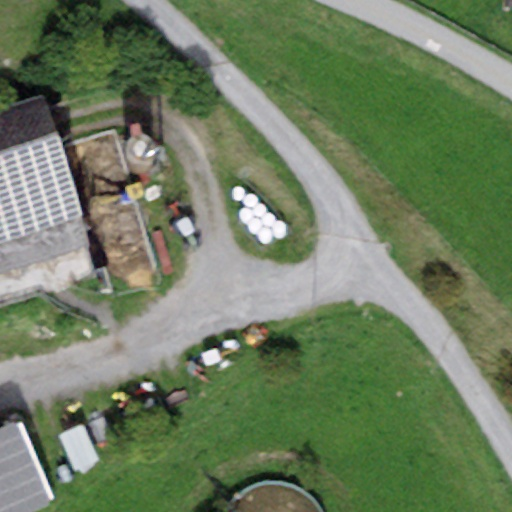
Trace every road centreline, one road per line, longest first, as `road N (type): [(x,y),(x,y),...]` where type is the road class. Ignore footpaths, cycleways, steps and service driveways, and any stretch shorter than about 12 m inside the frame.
road 1 (track): [(138,0),(248,105),(440,345),(511,456)]
road 2 (track): [(0,403),(372,260)]
road 3 (residential): [(329,0),(511,93)]
